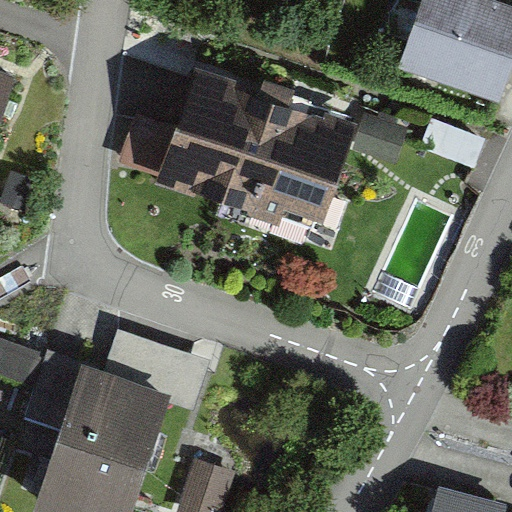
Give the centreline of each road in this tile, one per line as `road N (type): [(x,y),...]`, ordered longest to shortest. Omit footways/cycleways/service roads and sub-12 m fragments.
road 1 (residential): [(109,0),(85,177),(82,229),(93,265),(135,292),(414,391)]
road 2 (residential): [(414,391),(511,192)]
road 3 (residential): [(347,511),(414,391)]
